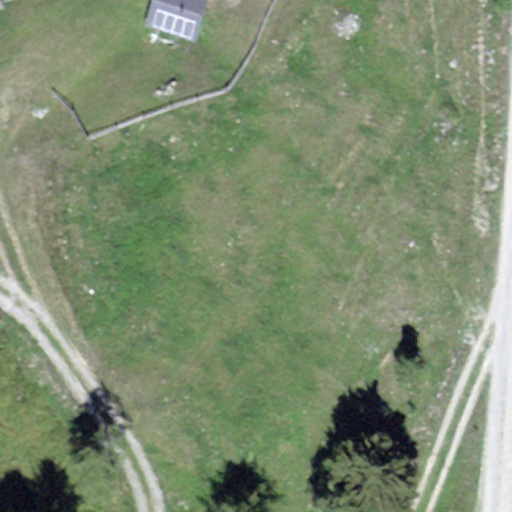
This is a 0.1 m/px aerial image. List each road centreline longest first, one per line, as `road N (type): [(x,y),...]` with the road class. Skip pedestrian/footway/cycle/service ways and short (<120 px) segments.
road 1 (track): [(167,511),(168,491),(88,376),(0,304)]
road 2 (track): [(511,348),(435,511)]
